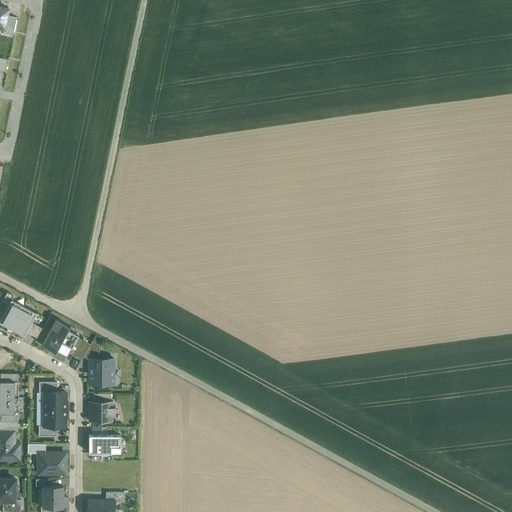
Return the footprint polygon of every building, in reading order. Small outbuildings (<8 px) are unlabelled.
[(8,8),(0,6),(0,26),(4,28),(5,28),(7,15),(8,8)] [(16,17),(7,15),(5,28),(4,28),(3,32),(13,34),(16,17)] [(3,300),(9,303),(11,299),(12,299),(14,295),(7,292),(3,300)] [(9,303),(0,318),(0,322),(24,335),(26,332),(32,322),(33,319),(38,322),(42,315),(12,299),(11,299),(9,303)] [(68,329),(69,326),(56,318),(41,344),(55,352),(56,350),(68,329)] [(42,328),(32,322),(26,332),(37,337),(42,328)] [(79,335),(68,329),(56,350),(67,356),(69,353),(78,337),(79,335)] [(90,344),(78,337),(69,353),(81,359),(83,356),(90,344)] [(91,358),(99,358),(100,344),(92,340),(90,344),(83,356),(90,360),(92,360),(91,358)] [(114,384),(114,358),(99,358),(91,358),(92,360),(91,367),(89,367),(89,384),(114,384)] [(18,373),(11,373),(11,381),(0,381),(0,389),(0,397),(18,397),(18,373)] [(44,391),(57,391),(57,381),(39,381),(39,391),(44,391)] [(44,391),(44,408),(66,408),(66,392),(57,391),(44,391)] [(18,397),(0,397),(0,413),(11,413),(11,421),(18,421),(18,397)] [(90,400),(90,420),(112,420),(111,399),(90,400)] [(44,408),(44,425),(57,425),(66,425),(66,408),(44,408)] [(57,436),(57,425),(44,425),(39,425),(39,436),(57,436)] [(92,426),(92,435),(107,435),(107,427),(92,426)] [(18,429),(0,429),(0,457),(19,457),(18,429)] [(121,447),(121,435),(107,435),(92,435),(89,435),(89,452),(91,452),(107,452),(111,453),(111,447),(121,447)] [(65,470),(65,452),(39,452),(39,470),(65,470)] [(107,452),(91,452),(92,461),(107,460),(107,452)] [(0,478),(0,500),(15,500),(15,478),(0,478)] [(42,507),(63,506),(62,481),(41,482),(42,507)] [(106,492),(106,500),(114,500),(114,501),(124,501),(124,492),(106,492)] [(106,500),(88,500),(88,511),(114,511),(114,501),(114,500),(106,500)]
